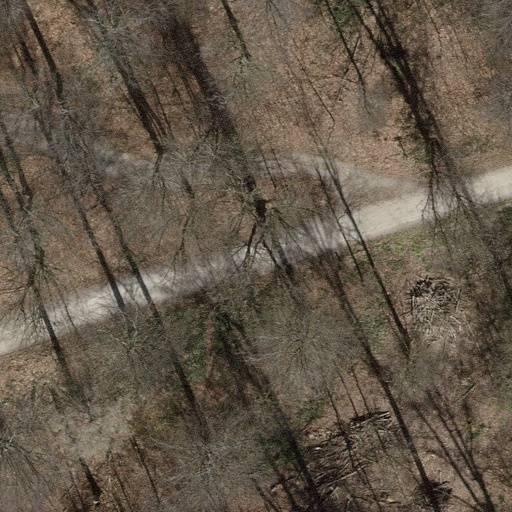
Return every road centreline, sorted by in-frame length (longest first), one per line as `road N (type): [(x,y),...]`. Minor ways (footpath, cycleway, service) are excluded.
road 1 (track): [(0,342),(511,179)]
road 2 (track): [(0,119),(160,181),(296,158),(467,192)]
